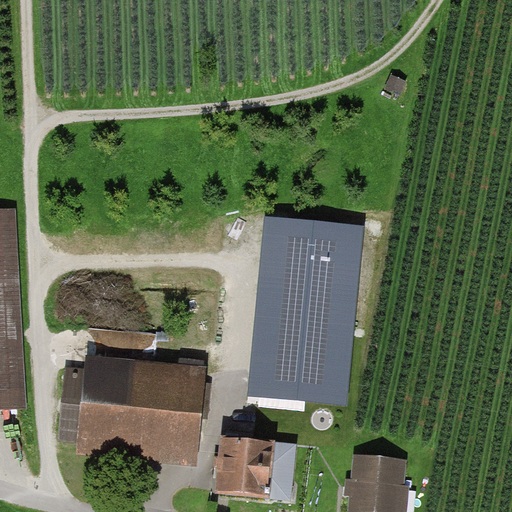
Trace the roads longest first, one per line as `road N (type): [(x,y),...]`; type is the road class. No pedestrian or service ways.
road 1 (track): [(58,507),(26,0)]
road 2 (track): [(29,120),(238,112),(329,95),(387,68),(443,0)]
